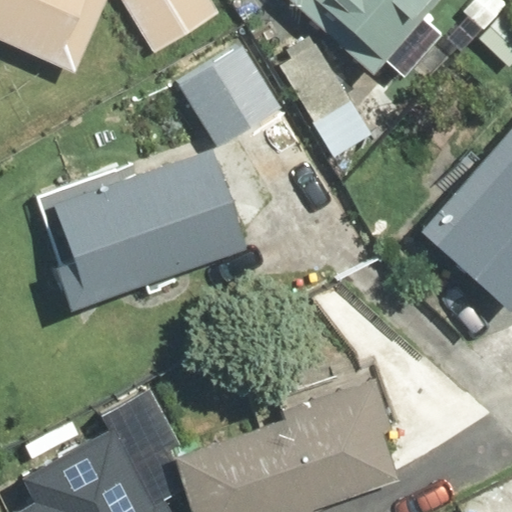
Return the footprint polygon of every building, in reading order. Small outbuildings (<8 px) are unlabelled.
[(0,0),(0,25),(77,61),(104,0),(0,0)] [(309,0),(376,60),(431,0),(309,0)] [(505,0),(450,0),(445,6),(477,34),(506,1),(505,0)] [(303,33),(265,54),(321,157),(359,136),(303,33)] [(234,39),(168,83),(208,142),(274,97),(234,39)] [(511,292),(511,118),(425,214),(511,292)] [(57,244),(74,295),(247,238),(215,140),(55,193),(71,239),(57,244)] [(178,439),(199,511),(257,511),(295,501),(298,510),(317,505),(315,495),(400,470),(386,423),(393,421),(377,368),(284,395),(287,407),(178,439)] [(7,492),(16,511),(157,511),(107,416),(13,465),(23,484),(7,492)]
